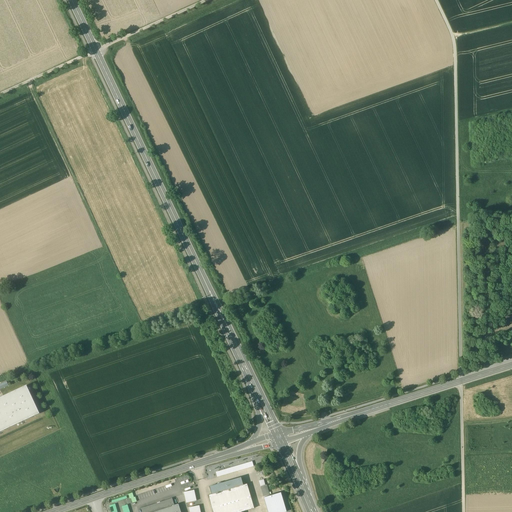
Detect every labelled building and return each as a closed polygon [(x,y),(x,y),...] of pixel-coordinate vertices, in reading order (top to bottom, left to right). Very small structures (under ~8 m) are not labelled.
[(0,431),(39,413),(26,386),(0,398),(0,431)] [(217,476),(254,466),(253,461),(216,471),(217,476)] [(241,477),(210,486),(212,494),(208,495),(213,511),(240,511),(242,511),(254,508),(247,484),(243,485),(241,477)] [(267,485),(261,486),(264,497),(264,496),(270,495),(267,485)] [(184,492),(187,503),(197,500),(194,489),(184,492)] [(270,495),(264,496),(269,511),(274,509),(270,495)] [(172,498),(141,508),(142,511),(181,511),(178,504),(174,505),(172,498)]
